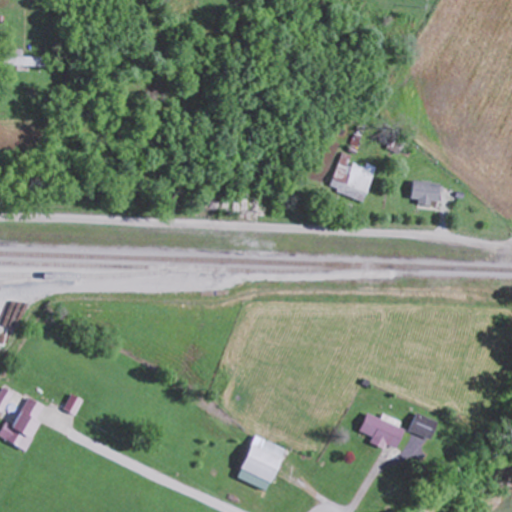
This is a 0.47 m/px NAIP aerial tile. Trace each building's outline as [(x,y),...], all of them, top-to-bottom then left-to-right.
[(21,48),(2,48),(2,66),(45,66),(45,57),(21,57),(21,48)] [(375,165),(338,155),(329,190),(365,200),(375,165)] [(409,203),(438,204),(438,182),(410,181),(409,203)] [(0,391),(0,410),(1,411),(11,393),(3,388),(0,391)] [(0,436),(23,449),(45,407),(26,397),(11,425),(5,422),(0,430),(0,436)] [(369,440),(392,450),(402,428),(365,412),(357,430),(370,436),(369,440)] [(425,438),(433,422),(414,412),(405,428),(425,438)] [(284,447),(265,439),(261,448),(249,443),(235,476),(266,490),(284,447)]
